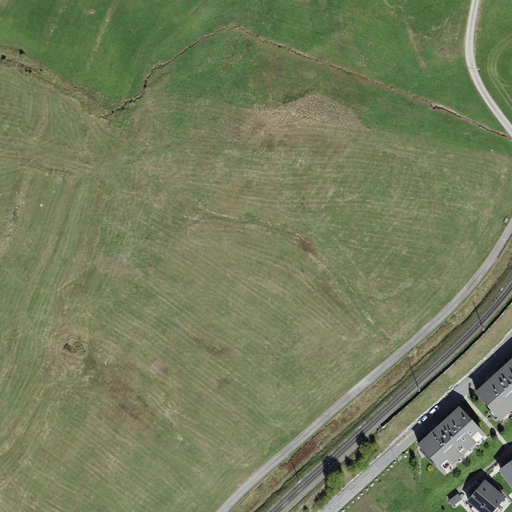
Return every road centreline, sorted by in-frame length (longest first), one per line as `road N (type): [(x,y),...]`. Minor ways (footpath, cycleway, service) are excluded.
road 1 (track): [(222,511),(434,323),(511,226)]
road 2 (residential): [(328,511),(511,343)]
road 3 (track): [(511,133),(471,78),(477,0)]
